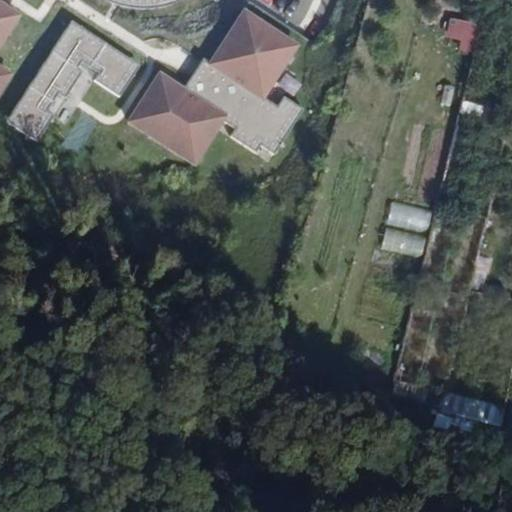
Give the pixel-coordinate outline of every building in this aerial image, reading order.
[(142,0),(138,0),(136,0),(106,0),(117,4),(128,7),(140,8),(151,8),(163,6),(174,3),(181,0),(142,0)] [(0,90),(10,74),(0,67),(0,44),(2,41),(0,35),(5,27),(12,26),(19,15),(0,3),(0,90)] [(263,32),(267,26),(245,12),(240,18),(263,32)] [(447,45),(478,51),(484,23),(453,17),(447,45)] [(160,75),(130,121),(155,137),(160,128),(176,139),(171,147),(195,163),(223,120),(237,128),(232,136),(257,152),(262,145),(276,154),(304,109),(285,96),(279,106),(264,96),(254,90),(274,59),(284,65),(297,45),(267,26),(263,32),(240,18),(211,63),(203,75),(191,77),(184,89),(160,75)] [(81,27),(71,21),(66,30),(71,33),(77,32),(81,27)] [(0,35),(2,41),(12,26),(5,27),(0,35)] [(66,30),(52,52),(61,58),(58,63),(51,65),(46,61),(13,112),(18,115),(20,122),(16,127),(38,141),(55,115),(48,111),(59,93),(66,98),(83,72),(78,69),(82,62),(99,73),(95,80),(121,96),(135,75),(130,71),(128,65),(132,59),(81,27),(77,32),(71,33),(66,30)] [(204,58),(191,77),(203,75),(211,63),(204,58)] [(130,71),(135,75),(141,65),(132,59),(128,65),(130,71)] [(254,90),(264,96),(284,65),(274,59),(254,90)] [(78,69),(83,72),(95,80),(99,73),(82,62),(78,69)] [(48,111),(55,115),(66,98),(59,93),(48,111)] [(459,115),(506,126),(509,113),(461,103),(459,115)] [(18,115),(13,112),(7,121),(16,127),(20,122),(18,115)] [(160,128),(155,137),(171,147),(176,139),(160,128)] [(187,268),(209,279),(213,268),(192,258),(187,268)] [(472,271),(467,290),(481,293),(485,272),(472,271)] [(264,362),(282,367),(285,355),(268,350),(264,362)] [(441,408),(459,415),(466,399),(444,395),(441,408)]
